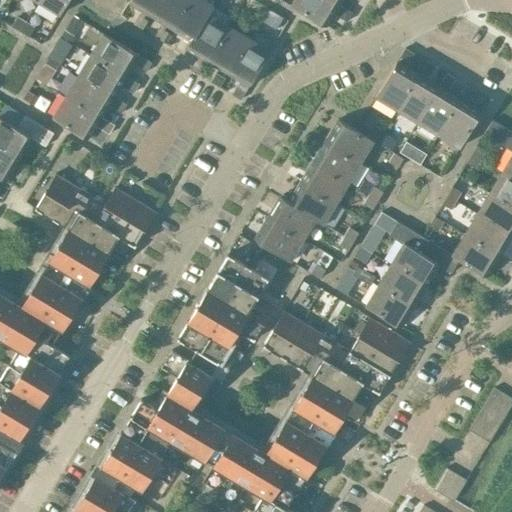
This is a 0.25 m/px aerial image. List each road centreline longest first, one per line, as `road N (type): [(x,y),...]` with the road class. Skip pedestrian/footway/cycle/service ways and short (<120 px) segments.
road 1 (residential): [(23,511),(242,147)]
road 2 (residential): [(242,147),(281,84),(468,0)]
road 3 (unclassified): [(373,511),(482,335),(511,314)]
road 4 (residential): [(145,168),(178,110),(242,147)]
